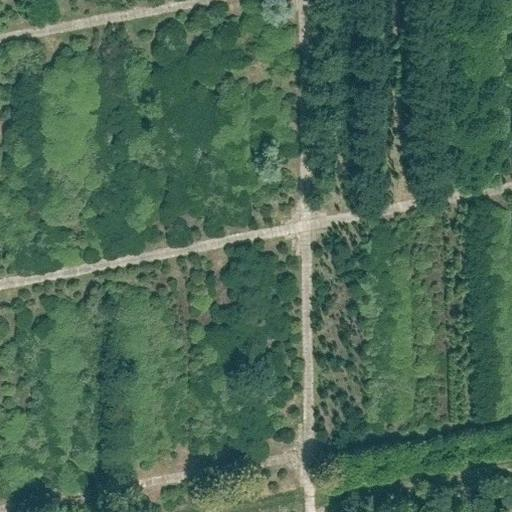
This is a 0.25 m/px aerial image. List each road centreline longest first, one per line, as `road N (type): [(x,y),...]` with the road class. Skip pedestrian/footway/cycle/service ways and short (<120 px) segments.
road 1 (track): [(0,511),(307,456),(303,227),(0,286)]
road 2 (track): [(302,0),(303,227),(511,188)]
road 3 (track): [(308,511),(307,456),(511,418)]
road 4 (track): [(214,0),(0,42)]
